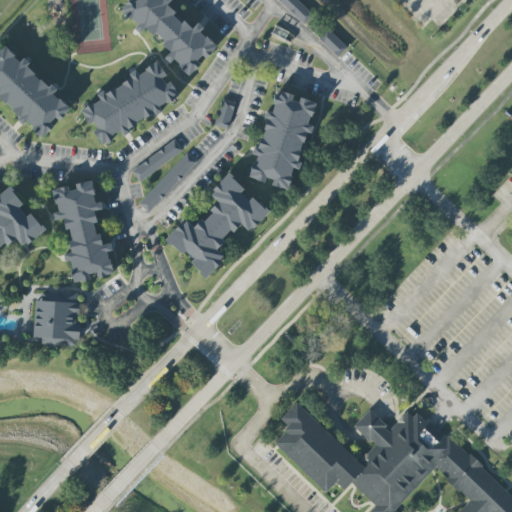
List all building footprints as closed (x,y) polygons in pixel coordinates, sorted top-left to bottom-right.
[(131,0),(121,12),(141,33),(145,29),(147,31),(150,33),(170,49),(165,60),(175,64),(190,76),(194,71),(201,56),(206,59),(217,47),(200,32),(193,29),(188,24),(173,18),(176,13),(168,6),(171,0),(131,0)] [(296,0),(276,0),(303,25),(312,15),(296,0)] [(327,29),(318,39),(337,58),(346,48),(327,29)] [(0,100),(25,124),(26,123),(43,138),(54,126),(53,126),(69,108),(54,94),(56,92),(22,60),(21,61),(4,46),(0,49),(0,100)] [(179,95),(169,79),(158,61),(137,74),(137,73),(99,97),(100,99),(80,111),(91,129),(91,128),(102,146),(161,110),(159,108),(179,95)] [(249,178),(268,185),(268,184),(287,191),(295,168),(296,169),(311,126),(309,125),(316,103),(297,96),(297,97),(278,90),(270,113),(269,112),(254,155),(257,156),(249,178)] [(223,100),(214,125),(226,129),(235,104),(223,100)] [(174,140),(131,172),(139,183),(182,151),(174,140)] [(186,154),(138,204),(148,213),(196,163),(186,154)] [(165,241),(181,254),(185,252),(194,258),(191,261),(199,273),(206,279),(225,257),(217,251),(225,241),(222,237),(240,226),(240,225),(247,231),(260,223),(269,211),(252,197),(247,200),(233,178),(227,173),(209,195),(219,203),(203,221),(201,219),(194,228),(186,221),(175,228),(165,241)] [(55,188),(55,220),(64,220),(64,230),(71,230),(70,257),(72,257),(72,281),(90,282),(90,275),(111,275),(111,251),(111,245),(101,244),(101,234),(95,234),(95,207),(94,207),(94,183),(76,182),(75,188),(55,188)] [(0,247),(12,242),(16,240),(23,245),(32,242),(45,231),(40,224),(19,209),(22,206),(16,193),(11,186),(0,194),(0,247)] [(33,338),(41,338),(41,345),(79,347),(79,324),(76,324),(76,314),(79,315),(79,295),(35,294),(33,338)] [(511,511),(511,496),(412,405),(390,429),(369,410),(354,426),(374,446),(359,462),(296,403),(280,419),(289,427),(273,444),(326,493),(336,483),(344,490),(351,483),(378,507),(373,511),(511,511)]
